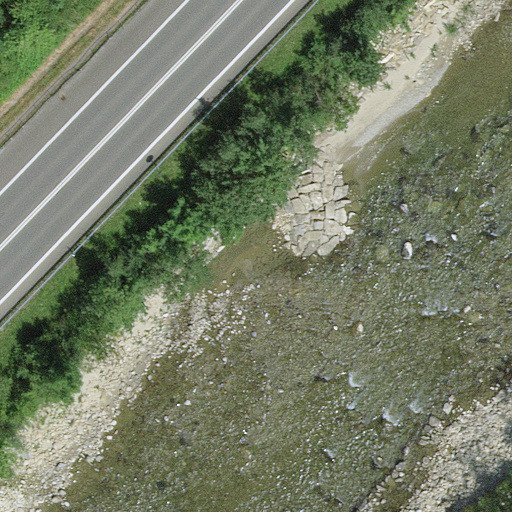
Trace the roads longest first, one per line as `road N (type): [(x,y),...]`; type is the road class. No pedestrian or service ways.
road 1 (trunk): [(225,0),(0,225)]
road 2 (track): [(0,138),(134,0)]
